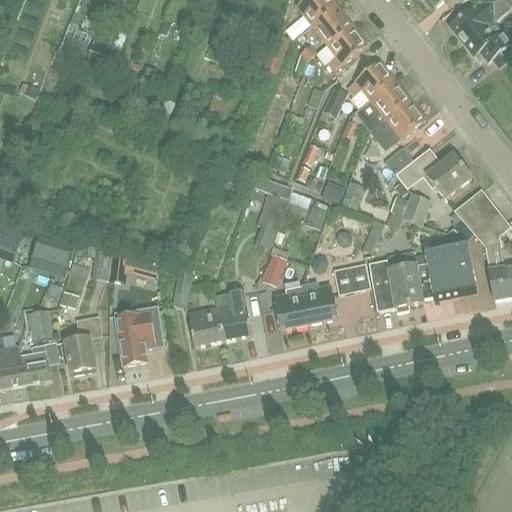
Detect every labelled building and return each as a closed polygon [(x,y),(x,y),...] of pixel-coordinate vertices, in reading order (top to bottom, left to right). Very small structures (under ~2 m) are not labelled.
[(221,0),(204,0),(202,7),(217,13),(221,0)] [(308,0),(297,9),(313,29),(338,9),(331,0),(308,0)] [(426,0),(436,11),(444,5),(452,14),(469,0),(426,0)] [(451,29),(466,48),(488,30),(497,41),(507,33),(505,31),(494,35),(487,28),(494,22),(497,25),(511,12),(511,0),(487,0),(481,5),(451,29)] [(354,29),(338,9),(313,29),(328,49),(354,29)] [(344,68),(369,49),(354,29),(328,49),(336,59),(329,65),(334,71),(335,74),(337,72),(343,68),(344,68)] [(500,70),(511,60),(511,40),(507,33),(497,41),(488,30),(466,48),(475,59),(480,55),(489,66),(494,62),(500,70)] [(276,38),(263,72),(278,77),(279,77),(291,43),(276,38)] [(301,57),(295,74),(304,76),(308,66),(318,57),(312,49),(301,57)] [(363,93),(371,103),(396,84),(381,64),(356,83),(356,84),(349,90),(355,99),(363,93)] [(387,123),(412,103),(396,84),(371,103),(372,104),(356,116),(370,134),(386,122),(387,123)] [(321,121),(327,123),(330,117),(337,120),(349,97),(335,90),(321,121)] [(427,123),(412,103),(387,123),(370,135),(382,150),(390,144),(393,148),(401,142),(402,143),(427,123)] [(352,143),(359,127),(350,124),(343,139),(352,143)] [(455,158),(443,167),(428,178),(416,162),(396,178),(408,193),(423,181),(432,193),(436,190),(445,202),(473,181),(455,158)] [(320,168),(315,181),(311,179),(307,189),(320,195),(325,182),(324,182),(328,171),(320,168)] [(259,176),(255,185),(272,191),(275,183),(259,176)] [(366,191),(350,185),(342,209),(357,214),(366,191)] [(486,250),(486,251),(500,240),(511,230),(483,193),(455,214),(486,250)] [(268,196),(258,227),(277,234),(287,202),(268,196)] [(411,196),(402,221),(423,229),(432,204),(411,196)] [(0,241),(23,251),(28,237),(1,226),(0,227),(0,241)] [(65,282),(75,251),(41,240),(36,255),(52,261),(47,276),(65,282)] [(511,249),(503,251),(500,240),(486,251),(490,274),(495,304),(511,301),(511,249)] [(427,256),(429,266),(418,268),(419,271),(429,269),(432,284),(420,286),(423,303),(434,301),(435,301),(477,293),(470,249),(427,256)] [(110,284),(113,255),(97,253),(94,281),(110,284)] [(113,255),(110,284),(125,286),(129,259),(113,255)] [(78,262),(77,273),(91,274),(92,263),(78,262)] [(287,269),(268,262),(263,277),(281,284),(287,269)] [(419,271),(418,268),(390,273),(389,263),(369,267),(373,292),(377,315),(396,312),(396,311),(424,306),(423,303),(420,286),(432,284),(429,269),(419,271)] [(370,293),(366,268),(335,274),(339,299),(370,293)] [(179,274),(173,307),(187,311),(194,277),(179,274)] [(332,289),(319,292),(318,288),(303,291),(310,328),(339,322),(332,289)] [(310,328),(303,291),(287,294),(288,298),(275,301),(277,311),(276,311),(281,334),(310,328)] [(148,365),(146,351),(153,350),(150,322),(146,323),(145,312),(141,312),(138,296),(118,299),(123,329),(125,329),(126,338),(120,339),(124,369),(148,365)] [(254,340),(248,306),(246,296),(217,302),(219,312),(218,312),(224,345),(254,340)] [(224,345),(218,312),(190,317),(192,328),(191,328),(195,351),(224,345)] [(33,345),(36,344),(55,341),(51,313),(29,317),(33,345)] [(96,372),(91,342),(104,340),(100,319),(77,323),(81,343),(66,345),(71,376),(96,372)] [(0,392),(27,388),(22,359),(21,350),(0,353),(0,392)] [(50,367),(49,367),(47,355),(22,359),(27,388),(53,384),(50,367)]
